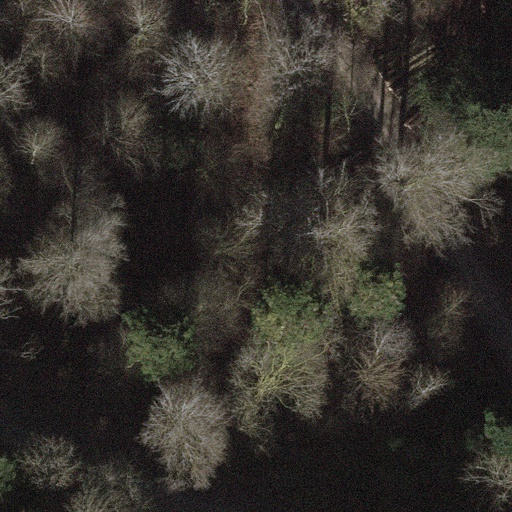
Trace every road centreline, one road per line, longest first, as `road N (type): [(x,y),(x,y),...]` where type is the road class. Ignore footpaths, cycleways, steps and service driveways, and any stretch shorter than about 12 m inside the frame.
road 1 (track): [(301,0),(511,352)]
road 2 (track): [(0,412),(98,466),(233,511)]
